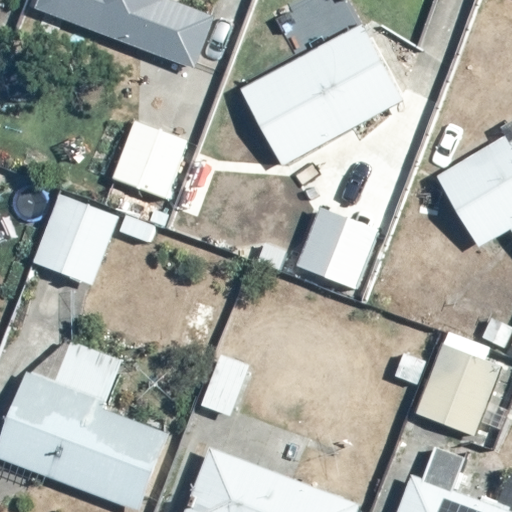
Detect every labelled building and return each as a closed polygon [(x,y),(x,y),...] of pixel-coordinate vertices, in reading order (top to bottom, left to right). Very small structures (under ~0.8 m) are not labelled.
[(42,0),(39,10),(198,68),(217,16),(173,0),(42,0)] [(408,99),(368,25),(247,91),(287,165),(408,99)] [(191,136),(136,117),(114,179),(169,199),(191,136)] [(511,132),(441,174),(483,245),(511,228),(511,132)] [(96,284),(112,239),(142,250),(150,225),(89,204),(60,193),(35,263),(96,284)] [(382,221),(319,200),(296,267),(359,288),(382,221)] [(223,307),(189,293),(169,340),(204,354),(223,307)] [(124,359),(71,339),(56,379),(30,370),(0,450),(0,456),(143,509),(171,432),(106,408),(124,359)] [(505,363),(451,342),(422,415),(476,436),(505,363)] [(253,363),(221,353),(203,408),(235,418),(253,363)] [(358,511),(362,502),(213,446),(188,511),(358,511)] [(511,511),(511,510),(413,476),(400,511),(511,511)]
